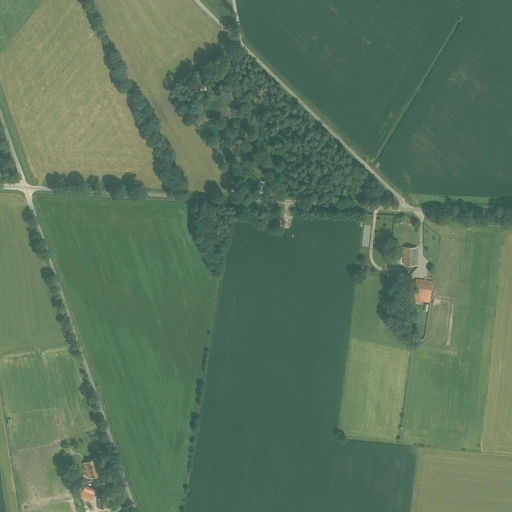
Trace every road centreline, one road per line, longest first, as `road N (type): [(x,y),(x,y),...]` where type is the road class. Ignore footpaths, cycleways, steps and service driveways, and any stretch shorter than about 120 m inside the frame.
road 1 (unclassified): [(404,208),(25,188)]
road 2 (unclassified): [(138,511),(25,188)]
road 3 (unclassified): [(404,208),(194,0)]
road 4 (track): [(289,202),(225,65),(237,40)]
